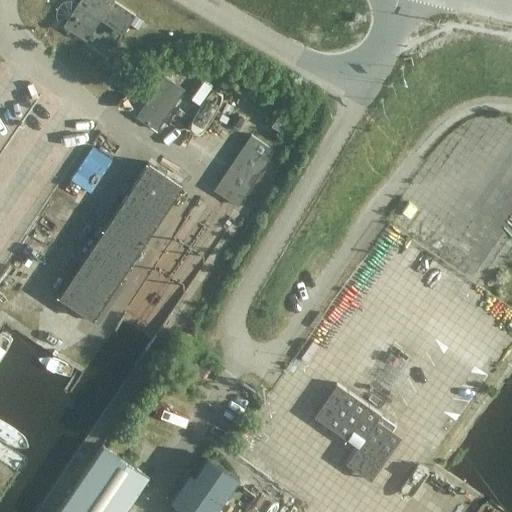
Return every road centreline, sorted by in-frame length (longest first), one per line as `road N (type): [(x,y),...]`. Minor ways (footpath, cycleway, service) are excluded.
road 1 (unclassified): [(418,156),(283,343),(259,352),(236,338),(234,307),(360,87)]
road 2 (unclassified): [(360,87),(200,0)]
road 3 (residential): [(93,107),(6,40),(0,8)]
